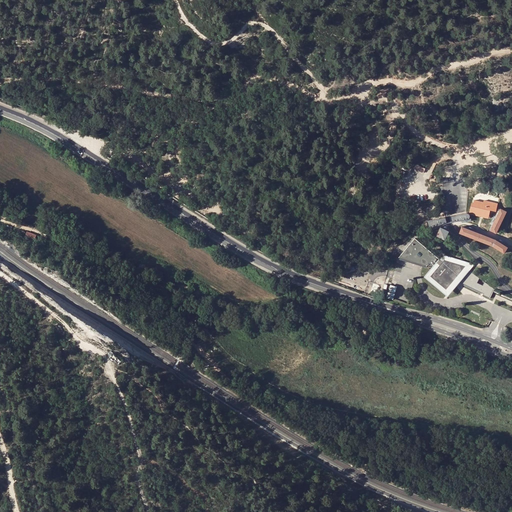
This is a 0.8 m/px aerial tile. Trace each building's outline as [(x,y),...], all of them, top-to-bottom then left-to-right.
[(165,162),(171,152),(164,148),(158,158),(165,162)] [(414,168),(421,172),(424,167),(416,163),(414,168)] [(491,210),(497,211),(498,204),(485,200),(484,202),(475,200),(475,203),(472,202),(470,211),(489,216),(491,210)] [(501,208),(490,230),(496,233),(507,211),(501,208)] [(468,213),(466,213),(451,216),(451,222),(466,219),(469,218),(470,217),(470,215),(470,214),(469,214),(468,213)] [(445,217),(427,221),(429,230),(447,222),(445,217)] [(495,239),(462,226),(459,233),(492,246),(504,254),(508,247),(495,239)] [(449,232),(440,227),(436,236),(445,240),(449,232)] [(432,267),(439,259),(415,239),(398,258),(426,267),(426,266),(432,267)] [(443,255),(439,259),(432,267),(424,277),(448,297),(460,282),(469,271),(475,264),(443,255)] [(479,278),(469,271),(460,282),(484,294),(483,296),(490,298),(494,289),(485,282),(483,286),(477,283),(479,278)] [(390,285),(386,298),(393,300),(397,287),(390,285)]
